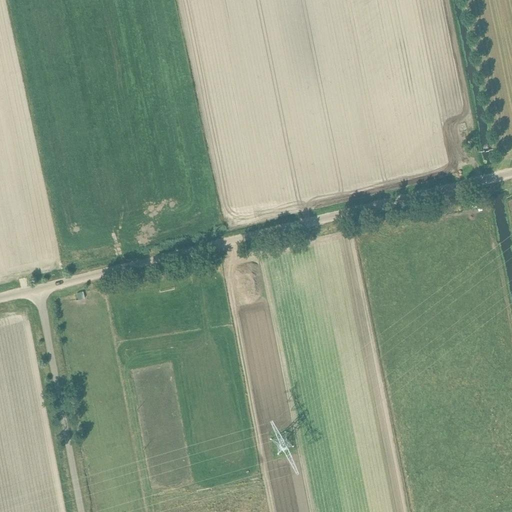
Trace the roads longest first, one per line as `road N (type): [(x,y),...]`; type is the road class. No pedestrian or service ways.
road 1 (unclassified): [(38,288),(511,172)]
road 2 (unclassified): [(81,511),(38,288)]
